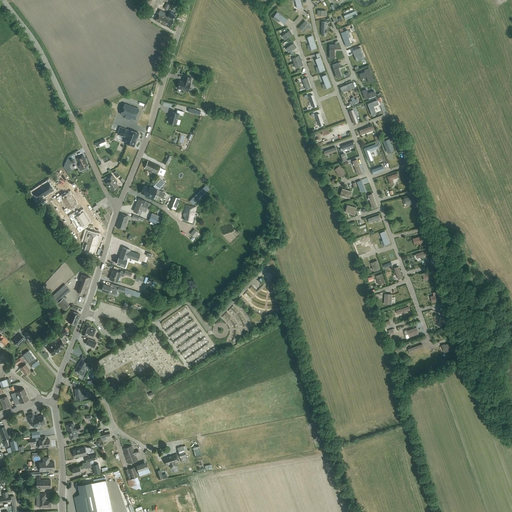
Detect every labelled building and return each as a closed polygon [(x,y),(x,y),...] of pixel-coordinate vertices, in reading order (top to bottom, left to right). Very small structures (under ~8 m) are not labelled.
[(357,14),(355,10),(343,15),(345,19),(357,14)] [(277,11),(274,15),(284,23),(288,19),(277,11)] [(158,12),(154,19),(169,28),(173,20),(158,12)] [(304,20),(297,28),(303,33),(310,25),(304,20)] [(281,36),(284,40),(289,37),(293,34),(290,30),(281,36)] [(345,30),(341,32),(346,46),(351,44),(348,37),(345,30)] [(312,35),(307,37),(309,44),(311,49),(316,48),(312,35)] [(288,52),(288,53),(297,47),(294,42),(285,48),(288,52)] [(360,47),(352,50),(354,54),(357,53),(360,59),(364,57),(360,47)] [(295,68),(303,65),(300,55),(292,58),(295,68)] [(320,57),(314,59),(317,66),(315,67),(317,72),(324,69),(320,57)] [(339,62),(331,65),(334,74),(339,72),(337,67),(340,65),(339,62)] [(373,80),(368,68),(364,70),(365,72),(359,74),(361,79),(366,77),(368,82),(373,80)] [(324,83),(322,84),(323,89),(331,86),(326,74),(322,76),(324,83)] [(177,88),(188,91),(190,83),(189,83),(191,77),(184,75),(183,79),(183,81),(179,80),(177,88)] [(306,90),(311,88),(307,77),(302,79),(306,90)] [(352,82),(340,87),(342,92),(354,87),(352,82)] [(375,95),(374,91),(368,93),(366,89),(361,91),(364,99),(375,95)] [(308,96),(313,108),(317,106),(313,94),(308,96)] [(376,100),(367,103),(371,115),(376,114),(373,106),(378,104),(376,100)] [(124,103),(120,114),(135,119),(139,109),(124,103)] [(353,124),(358,123),(353,109),(348,111),(353,124)] [(176,113),(171,111),(169,118),(170,118),(169,122),(176,124),(179,114),(183,116),(184,112),(177,110),(176,113)] [(315,114),(319,127),(323,125),(319,113),(315,114)] [(394,131),(390,123),(384,125),(387,131),(386,131),(387,134),(394,131)] [(320,131),(321,138),(323,137),(322,133),(332,131),(330,126),(322,128),(323,130),(320,131)] [(373,130),(372,126),(359,130),(360,135),(373,130)] [(120,127),(117,134),(126,137),(124,143),(134,146),(138,133),(128,129),(128,130),(120,127)] [(387,153),(393,150),(389,138),(382,141),(387,153)] [(353,142),(341,146),(342,150),(354,146),(353,142)] [(377,147),(376,143),(363,148),(368,161),(372,159),(369,150),(377,147)] [(168,153),(163,163),(167,165),(172,156),(171,156),(171,155),(168,153)] [(76,157),(77,160),(79,165),(78,165),(80,169),(87,165),(82,154),(76,157)] [(357,174),(361,173),(357,159),(352,161),(357,174)] [(152,171),(157,174),(160,166),(148,160),(144,168),(148,170),(147,171),(151,173),(152,171)] [(384,170),(382,165),(371,169),(373,174),(384,170)] [(334,169),(339,177),(344,173),(339,166),(334,169)] [(392,179),(398,177),(397,173),(387,176),(390,185),(393,184),(392,179)] [(108,185),(112,190),(118,186),(116,182),(117,181),(116,180),(112,175),(107,178),(109,180),(106,182),(108,185)] [(162,180),(158,177),(151,184),(155,187),(156,188),(158,188),(159,189),(164,184),(161,181),(162,180)] [(210,188),(206,184),(189,200),(193,205),(210,188)] [(151,197),(153,193),(158,195),(160,190),(149,185),(148,187),(144,185),(141,192),(151,197)] [(341,188),(339,195),(349,198),(351,191),(341,188)] [(367,195),(372,209),(377,207),(372,193),(367,195)] [(173,196),(169,207),(171,208),(175,209),(178,203),(180,199),(177,197),(173,196)] [(415,203),(414,196),(404,199),(405,205),(415,203)] [(55,206),(62,201),(59,197),(53,202),(55,206)] [(146,201),(138,198),(133,211),(141,214),(142,211),(146,212),(147,208),(143,207),(146,201)] [(75,202),(68,207),(71,212),(78,207),(75,202)] [(192,222),(196,207),(186,204),(183,216),(184,216),(183,220),(192,222)] [(344,212),(354,215),(356,208),(347,205),(344,212)] [(78,207),(72,212),(75,216),(82,212),(78,207)] [(163,217),(152,212),(148,220),(155,223),(156,221),(160,223),(163,217)] [(116,227),(124,230),(128,215),(121,213),(119,217),(120,218),(119,219),(116,227)] [(85,216),(77,221),(81,228),(89,223),(85,216)] [(89,223),(81,228),(84,233),(92,228),(89,223)] [(192,231),(196,235),(200,230),(195,226),(192,231)] [(385,231),(380,232),(383,240),(385,244),(390,243),(385,231)] [(413,238),(415,245),(426,242),(424,235),(413,238)] [(89,236),(87,243),(94,245),(96,238),(89,236)] [(360,240),(362,246),(371,243),(369,237),(360,240)] [(87,243),(85,249),(92,251),(94,245),(87,243)] [(130,249),(122,247),(119,257),(124,259),(125,255),(128,256),(128,257),(138,261),(140,254),(130,251),(130,249)] [(415,253),(417,258),(432,254),(431,249),(415,253)] [(124,259),(119,257),(118,257),(116,264),(125,266),(127,260),(128,257),(128,256),(125,255),(124,259)] [(374,272),(381,269),(377,260),(370,263),(374,272)] [(398,280),(403,278),(399,266),(394,268),(398,280)] [(120,272),(112,270),(109,279),(117,281),(119,275),(122,276),(123,274),(130,276),(131,272),(125,270),(124,271),(121,270),(120,272)] [(436,277),(434,271),(423,274),(424,280),(436,277)] [(375,276),(378,285),(385,282),(382,273),(375,276)] [(88,283),(90,277),(81,274),(79,280),(80,280),(76,291),(83,294),(87,283),(88,283)] [(135,280),(142,282),(144,277),(137,274),(135,280)] [(54,299),(64,290),(67,293),(70,290),(65,284),(51,296),(54,299)] [(101,290),(109,293),(110,289),(114,290),(114,289),(117,290),(124,292),(125,288),(118,285),(117,288),(115,288),(115,287),(110,286),(103,284),(101,290)] [(64,290),(54,299),(57,302),(67,293),(64,290)] [(430,296),(432,303),(442,301),(441,294),(430,296)] [(69,305),(66,302),(63,298),(57,303),(64,310),(69,305)] [(410,310),(409,306),(396,310),(397,315),(410,310)] [(72,311),(68,322),(75,324),(79,314),(72,311)] [(439,320),(436,326),(439,328),(444,318),(436,313),(434,317),(439,320)] [(91,325),(85,323),(81,334),(87,336),(87,334),(93,336),(96,329),(90,327),(91,325)] [(407,331),(409,337),(419,334),(416,327),(407,331)] [(15,338),(15,337),(12,340),(18,346),(25,339),(19,333),(17,336),(15,338)] [(52,355),(58,351),(53,345),(55,343),(54,341),(59,337),(57,334),(52,338),(54,341),(48,345),(50,347),(48,348),(52,355)] [(62,341),(59,337),(54,341),(55,343),(53,345),(58,351),(63,348),(60,343),(62,341)] [(96,342),(88,338),(86,344),(94,347),(96,342)] [(38,345),(38,346),(39,347),(38,347),(42,352),(45,350),(42,347),(47,343),(45,340),(38,345)] [(454,348),(452,342),(441,345),(444,352),(454,348)] [(408,349),(409,353),(424,348),(422,344),(408,349)] [(29,351),(23,355),(29,363),(35,359),(29,351)] [(30,370),(26,363),(23,360),(25,359),(22,356),(11,363),(14,366),(21,362),(23,365),(20,367),(25,373),(30,370)] [(86,367),(87,364),(80,360),(75,369),(77,370),(76,372),(81,375),(82,375),(83,375),(84,375),(84,374),(85,373),(86,367)] [(76,400),(77,400),(86,398),(85,389),(81,390),(81,387),(75,389),(76,396),(75,396),(75,397),(75,399),(76,400)] [(28,399),(24,388),(11,394),(15,404),(28,399)] [(7,396),(0,398),(4,409),(11,406),(7,396)] [(33,414),(27,416),(28,422),(29,421),(30,423),(32,422),(33,425),(37,428),(39,426),(39,425),(43,424),(43,425),(47,424),(45,418),(44,419),(42,415),(37,417),(37,416),(37,418),(34,418),(33,414)] [(78,437),(76,431),(82,430),(80,424),(74,426),(73,423),(66,425),(71,440),(78,437)] [(4,426),(0,427),(0,431),(4,440),(9,438),(4,426)] [(105,432),(104,432),(92,435),(93,440),(105,436),(111,435),(109,427),(106,428),(107,430),(104,431),(105,432)] [(35,438),(29,439),(30,443),(37,442),(37,448),(39,447),(50,446),(49,439),(46,440),(45,437),(38,437),(35,438)] [(16,440),(9,442),(12,451),(18,450),(16,440)] [(123,449),(128,464),(137,461),(135,454),(139,452),(138,449),(134,451),(132,446),(123,449)] [(183,446),(177,448),(182,463),(188,460),(183,446)] [(85,447),(73,450),(75,457),(81,456),(87,455),(85,447)] [(90,460),(91,460),(94,471),(95,474),(100,473),(98,463),(96,464),(94,459),(97,458),(96,454),(89,456),(90,460)] [(179,461),(177,454),(164,458),(167,465),(179,461)] [(43,462),(39,462),(39,471),(54,470),(54,462),(49,462),(49,457),(43,457),(43,462)] [(85,468),(87,468),(91,467),(90,461),(82,463),(83,465),(72,468),(74,474),(81,472),(80,469),(85,468)] [(136,465),(138,471),(139,476),(150,473),(147,461),(136,465)] [(136,487),(135,485),(139,483),(134,467),(128,469),(124,470),(127,480),(129,487),(130,486),(133,488),(136,487)] [(158,479),(162,478),(168,476),(167,473),(161,475),(160,469),(156,470),(158,479)] [(80,494),(74,497),(77,511),(112,511),(106,479),(98,481),(78,485),(79,490),(80,494)] [(50,480),(36,480),(37,489),(51,488),(50,480)]
